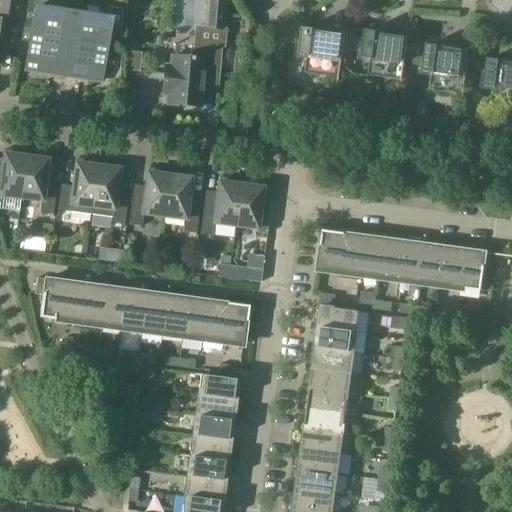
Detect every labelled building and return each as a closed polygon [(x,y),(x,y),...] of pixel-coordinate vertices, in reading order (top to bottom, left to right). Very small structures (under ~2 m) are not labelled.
[(20,27),(24,0),(22,0),(0,0),(0,64),(6,25),(20,27)] [(23,8),(20,27),(31,29),(29,42),(25,68),(27,68),(27,63),(50,67),(50,72),(64,74),(73,16),(72,16),(72,17),(35,12),(36,10),(34,10),(36,2),(24,0),(23,8)] [(209,0),(207,28),(222,30),(225,1),(211,0),(209,0)] [(121,46),(122,25),(111,23),(111,22),(109,22),(109,23),(73,17),(73,16),(64,74),(78,76),(78,71),(101,74),(101,80),(102,80),(108,44),(121,46)] [(339,82),(346,36),(315,31),(315,30),(303,28),(302,41),(300,55),(308,56),(306,74),(339,78),(338,82),(339,82)] [(402,84),(409,38),(378,34),(378,32),(366,31),(365,44),(363,58),(371,59),(368,76),(401,81),(401,84),(402,84)] [(167,105),(177,105),(201,108),(203,84),(217,85),(221,47),(195,44),(193,58),(172,57),(171,67),(165,66),(162,95),(168,95),(167,105)] [(463,98),(470,52),(439,48),(439,47),(427,45),(426,58),(424,72),(432,73),(430,90),(463,95),(462,98),(463,98)] [(235,53),(234,71),(245,72),(246,54),(235,53)] [(511,64),(500,62),(500,61),(489,59),(487,72),(486,86),(493,88),(491,105),(511,107),(511,64)] [(324,107),(322,121),(332,122),(334,109),(324,107)] [(0,196),(21,199),(26,157),(16,156),(16,151),(5,150),(3,160),(0,159),(0,196)] [(26,157),(21,199),(41,201),(40,213),(52,215),(58,172),(47,171),(49,155),(37,154),(36,159),(26,157)] [(73,187),(62,186),(58,211),(91,215),(92,208),(93,204),(98,167),(88,165),(88,161),(76,159),(73,187)] [(108,168),(98,167),(93,204),(92,208),(91,215),(112,218),(111,223),(124,224),(130,181),(118,180),(120,165),(109,163),(108,168)] [(143,215),(164,217),(169,176),(159,175),(160,170),(148,168),(146,188),(134,186),(129,225),(142,227),(143,215)] [(180,177),(169,176),(164,217),(185,220),(183,232),(196,234),(201,195),(190,193),(192,174),(180,173),(180,177)] [(236,227),(241,185),(231,184),(231,179),(220,178),(218,193),(206,192),(201,234),(213,236),(215,224),(236,227)] [(241,185),(236,227),(256,230),(256,233),(267,234),(271,202),(261,200),(264,184),(252,182),(251,187),(241,185)] [(324,231),(320,257),(318,270),(339,272),(345,234),(324,231)] [(365,237),(345,234),(339,272),(360,275),(365,237)] [(360,275),(380,278),(385,240),(365,237),(360,275)] [(405,242),(385,240),(380,278),(400,281),(405,242)] [(426,245),(405,242),(400,281),(420,283),(426,245)] [(420,283),(441,286),(446,248),(426,245),(420,283)] [(466,251),(446,248),(441,286),(461,289),(466,251)] [(487,253),(466,251),(461,289),(482,292),(487,253)] [(194,273),(194,272),(196,263),(196,261),(196,260),(182,258),(180,271),(194,273)] [(205,262),(204,274),(218,276),(220,265),(220,264),(205,262)] [(218,276),(218,277),(260,283),(262,271),(220,265),(218,276)] [(40,318),(61,321),(66,282),(37,278),(35,295),(43,296),(40,318)] [(86,285),(66,282),(61,321),(81,323),(86,285)] [(107,288),(86,285),(81,323),(101,326),(107,288)] [(127,291),(107,288),(101,326),(122,329),(127,291)] [(142,332),(147,293),(127,291),(122,329),(142,332)] [(167,296),(147,293),(142,332),(162,334),(167,296)] [(335,304),(336,296),(320,294),(319,302),(335,304)] [(187,299),(167,296),(162,334),(182,337),(187,299)] [(208,302),(187,299),(182,337),(202,340),(208,302)] [(360,307),(376,309),(377,301),(361,299),(360,307)] [(391,312),(393,304),(377,301),(376,309),(391,312)] [(228,304),(208,302),(202,340),(223,343),(228,304)] [(249,307),(228,304),(223,343),(244,345),(249,307)] [(400,313),(416,315),(417,307),(401,305),(400,313)] [(367,334),(370,314),(322,307),(319,328),(357,333),(367,334)] [(433,309),(417,307),(416,315),(432,317),(433,309)] [(440,318),(456,320),(457,312),(441,310),(440,318)] [(473,315),(457,312),(456,320),(472,323),(473,315)] [(393,317),(392,329),(400,330),(401,318),(393,317)] [(408,331),(409,319),(401,318),(400,330),(408,331)] [(319,328),(316,348),(354,353),(357,333),(319,328)] [(73,353),(74,345),(58,343),(57,351),(73,353)] [(81,354),(97,356),(98,348),(82,346),(81,354)] [(397,347),(396,359),(404,360),(405,348),(397,347)] [(114,350),(98,348),(97,356),(113,358),(114,350)] [(316,348),(313,368),(352,373),(354,353),(316,348)] [(122,360),(138,362),(139,354),(123,351),(122,360)] [(155,356),(139,354),(138,362),(154,364),(155,356)] [(163,357),(162,365),(178,367),(179,359),(163,357)] [(195,361),(179,359),(178,367),(194,369),(195,361)] [(402,372),(404,360),(396,359),(394,371),(402,372)] [(236,367),(219,365),(218,373),(234,375),(236,367)] [(153,381),(155,369),(146,368),(145,380),(153,381)] [(313,368),(311,388),(349,394),(352,373),(313,368)] [(201,375),(198,396),(236,401),(239,380),(201,375)] [(392,387),(390,399),(398,400),(400,388),(392,387)] [(311,388),(308,409),(346,414),(349,394),(311,388)] [(198,396),(195,416),(233,421),(236,401),(198,396)] [(142,397),(141,409),(149,410),(151,398),(142,397)] [(396,412),(398,400),(390,399),(388,411),(396,412)] [(147,422),(149,410),(141,409),(139,421),(147,422)] [(308,409),(305,429),(343,434),(346,414),(308,409)] [(195,416),(192,436),(230,442),(233,421),(195,416)] [(386,428),(385,440),(393,441),(394,429),(386,428)] [(305,429),(302,449),(341,454),(343,434),(305,429)] [(192,436),(190,457),(228,462),(230,442),(192,436)] [(137,437),(135,449),(143,450),(145,439),(137,437)] [(391,453),(393,441),(385,440),(383,452),(391,453)] [(143,450),(135,449),(134,461),(142,462),(143,450)] [(302,449),(300,469),(338,475),(341,454),(302,449)] [(190,457),(187,477),(225,482),(228,462),(190,457)] [(381,468),(379,480),(387,481),(389,469),(381,468)] [(300,469),(297,490),(335,495),(338,475),(300,469)] [(187,477),(184,497),(222,502),(225,482),(187,477)] [(131,478),(130,490),(138,491),(140,479),(131,478)] [(386,493),(387,481),(379,480),(377,492),(386,493)] [(138,491),(130,490),(128,502),(144,504),(146,492),(138,491)] [(297,490),(294,510),(310,511),(332,511),(335,495),(297,490)] [(220,511),(222,502),(184,497),(182,511),(220,511)]
